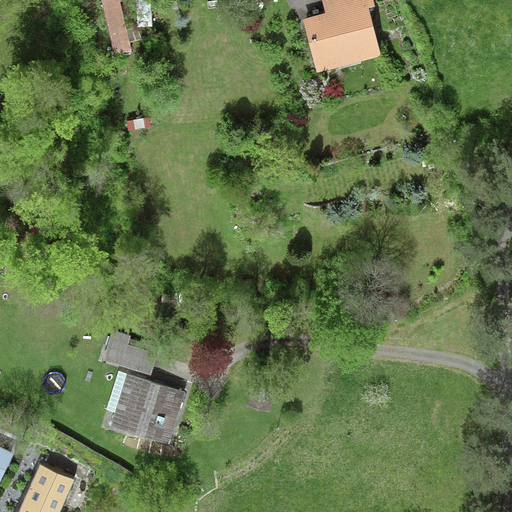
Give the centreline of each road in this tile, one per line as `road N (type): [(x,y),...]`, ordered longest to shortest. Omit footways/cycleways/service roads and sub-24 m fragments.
road 1 (residential): [(181,384),(282,337),(450,359),(507,393)]
road 2 (residential): [(506,196),(500,273),(507,393)]
